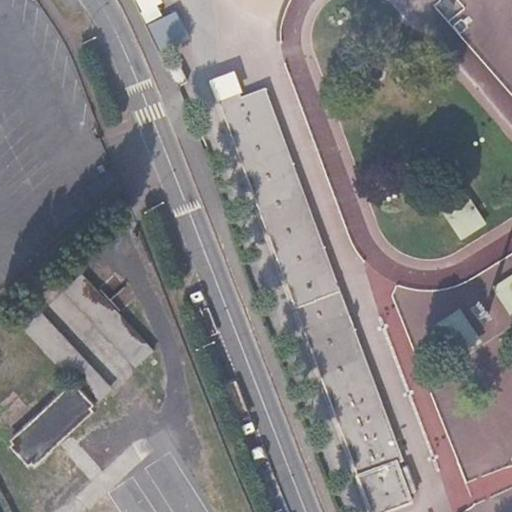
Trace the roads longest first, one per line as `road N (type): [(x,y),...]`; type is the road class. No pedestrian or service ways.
road 1 (tertiary): [(97,0),(127,55),(306,511)]
road 2 (unknown): [(303,0),(294,40),(300,64),(368,245),(385,262),(434,274),(511,236)]
road 3 (unknown): [(511,114),(414,5)]
